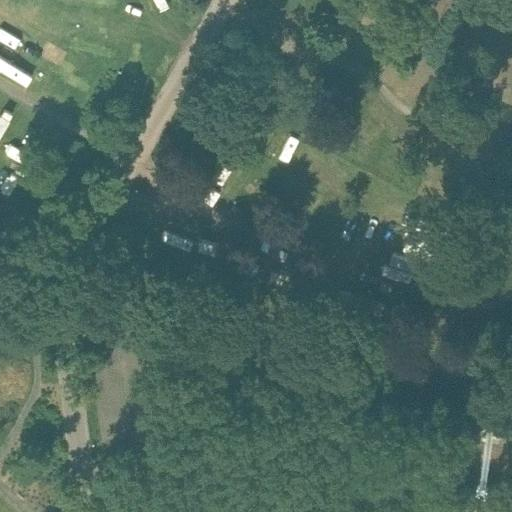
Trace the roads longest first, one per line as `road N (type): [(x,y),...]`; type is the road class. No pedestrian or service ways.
road 1 (unclassified): [(62,280),(228,0)]
road 2 (unclassified): [(87,511),(62,280)]
